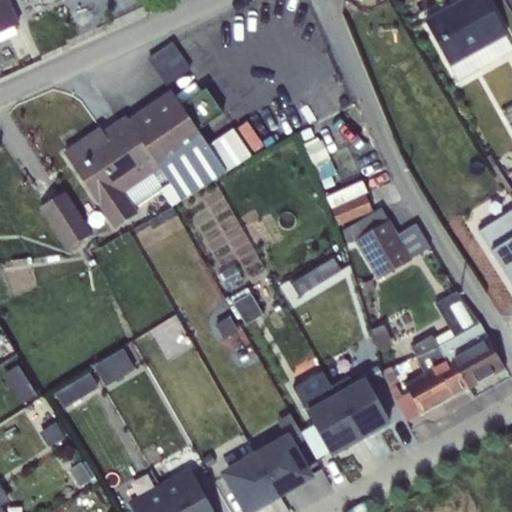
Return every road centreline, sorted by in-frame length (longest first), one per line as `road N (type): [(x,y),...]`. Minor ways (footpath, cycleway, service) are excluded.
road 1 (residential): [(327,0),(404,178),(511,362)]
road 2 (residential): [(211,0),(0,95)]
road 3 (residential): [(327,511),(511,407)]
